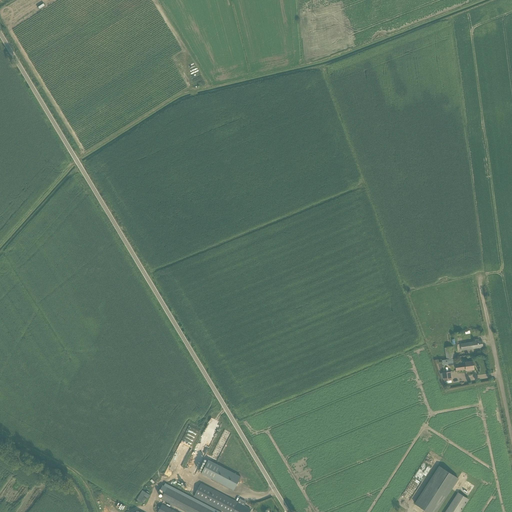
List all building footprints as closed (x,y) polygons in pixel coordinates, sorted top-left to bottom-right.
[(475,342),(461,344),(461,350),(461,351),(464,350),(478,348),(483,347),(482,341),(479,341),(475,342)] [(445,348),(446,360),(455,358),(453,347),(445,348)] [(466,369),(466,371),(474,370),(473,362),(465,363),(465,364),(455,366),(456,371),(466,369)] [(442,373),(443,380),(452,379),(451,372),(442,373)] [(201,473),(234,490),(241,477),(208,460),(201,473)] [(423,480),(431,467),(423,462),(415,475),(423,480)] [(435,511),(458,478),(439,466),(415,504),(426,511),(435,511)] [(194,496),(224,511),(248,511),(250,509),(200,484),(194,496)] [(160,490),(159,491),(159,492),(163,495),(161,499),(185,511),(220,511),(218,511),(217,511),(214,511),(167,487),(164,486),(162,485),(160,490)] [(142,502),(147,493),(143,490),(137,499),(142,502)] [(445,511),(460,511),(469,500),(458,493),(445,511)]
